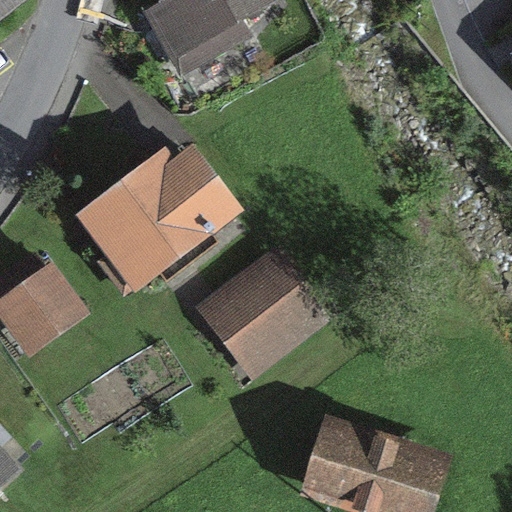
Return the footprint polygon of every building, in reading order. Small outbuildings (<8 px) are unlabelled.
[(0,0),(0,24),(29,2),(27,0),(0,0)] [(165,0),(166,1),(143,14),(181,79),(254,37),(245,22),(283,0),(165,0)] [(167,149),(76,219),(107,258),(98,265),(123,298),(130,292),(135,297),(245,213),(193,146),(175,160),(167,149)] [(332,323),(275,249),(196,309),(253,383),(332,323)] [(53,265),(0,303),(0,321),(29,362),(91,317),(53,265)] [(436,511),(454,457),(325,418),(300,499),(340,511),(436,511)] [(0,447),(0,490),(22,471),(14,462),(0,447)]
